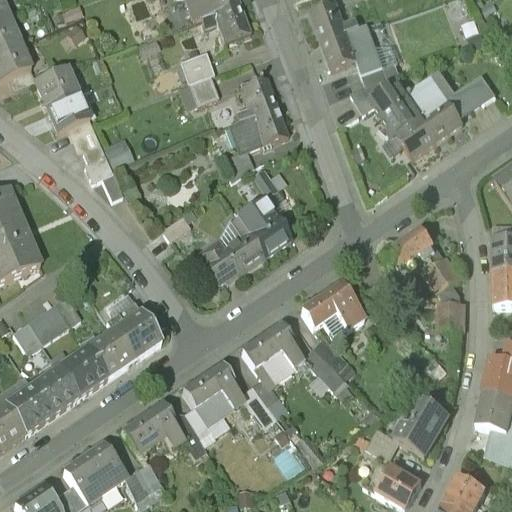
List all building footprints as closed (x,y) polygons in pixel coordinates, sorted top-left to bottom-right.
[(0,0),(0,29),(10,25),(0,0)] [(237,0),(179,0),(190,30),(211,23),(242,12),(237,0)] [(343,10),(310,22),(320,49),(353,37),(343,10)] [(242,12),(211,23),(222,52),(252,41),(242,12)] [(10,25),(0,29),(0,59),(21,50),(10,25)] [(353,37),(320,49),(331,77),(364,64),(353,37)] [(21,50),(0,59),(0,90),(32,76),(21,50)] [(207,58),(178,71),(188,94),(209,84),(217,81),(207,58)] [(73,74),(35,91),(46,116),(84,99),(73,74)] [(435,81),(405,102),(439,151),(469,130),(435,81)] [(188,94),(182,97),(192,118),(219,106),(209,84),(188,94)] [(268,86),(240,97),(253,129),(281,118),(268,86)] [(401,95),(377,112),(416,167),(439,151),(405,102),(401,95)] [(84,99),(46,116),(56,141),(94,124),(84,99)] [(291,143),(281,118),(253,129),(228,139),(238,164),(291,143)] [(119,173),(138,162),(127,142),(108,153),(119,173)] [(511,166),(489,182),(511,215),(511,166)] [(269,168),(250,180),(266,203),(270,209),(289,196),(269,168)] [(6,196),(0,198),(0,289),(38,273),(6,196)] [(266,203),(233,226),(247,245),(262,267),(295,245),(270,209),(266,203)] [(187,220),(166,234),(174,246),(195,232),(187,220)] [(422,234),(381,261),(395,281),(436,252),(422,234)] [(511,243),(488,244),(489,278),(511,276),(511,243)] [(262,267),(247,245),(203,275),(218,297),(262,267)] [(441,262),(422,278),(438,301),(458,288),(441,262)] [(490,313),(511,312),(511,276),(489,278),(490,313)] [(343,288),(300,317),(313,336),(334,321),(346,338),(367,324),(343,288)] [(13,335),(27,359),(87,325),(73,301),(13,335)] [(437,308),(437,336),(465,336),(465,308),(437,308)] [(105,329),(112,339),(132,368),(160,350),(133,311),(105,329)] [(278,325),(239,356),(261,389),(265,385),(272,394),(303,368),(287,345),(292,342),(278,325)] [(112,339),(85,358),(105,387),(132,368),(112,339)] [(511,348),(502,346),(498,362),(487,360),(479,394),(511,402),(511,348)] [(328,353),(312,377),(332,397),(347,371),(328,353)] [(85,358),(58,376),(77,406),(105,387),(85,358)] [(222,369),(182,398),(195,417),(207,435),(222,423),(243,408),(241,405),(228,385),(231,380),(222,369)] [(58,376),(30,394),(50,424),(77,406),(58,376)] [(261,389),(254,395),(275,427),(289,417),(272,394),(265,385),(261,389)] [(30,394),(3,412),(24,443),(50,424),(30,394)] [(511,404),(511,402),(479,394),(470,428),(504,437),(511,404)] [(275,427),(254,395),(241,405),(243,408),(262,437),(275,427)] [(161,411),(121,437),(140,462),(162,446),(172,459),(187,449),(161,411)] [(0,458),(24,443),(3,412),(0,414),(0,458)] [(391,423),(382,440),(400,451),(428,470),(450,426),(424,413),(413,435),(391,423)] [(195,417),(184,425),(205,453),(230,436),(222,423),(207,435),(195,417)] [(356,473),(368,483),(373,474),(386,484),(390,476),(400,451),(382,440),(377,437),(356,473)] [(104,447),(62,476),(72,491),(61,498),(70,511),(84,511),(124,484),(128,481),(104,447)] [(149,469),(128,481),(124,484),(134,509),(162,493),(149,469)] [(362,494),(376,503),(390,511),(409,511),(419,491),(390,476),(386,484),(373,474),(368,483),(362,494)] [(457,484),(442,511),(476,511),(484,498),(457,484)] [(16,511),(60,511),(45,489),(14,509),(16,511)]
